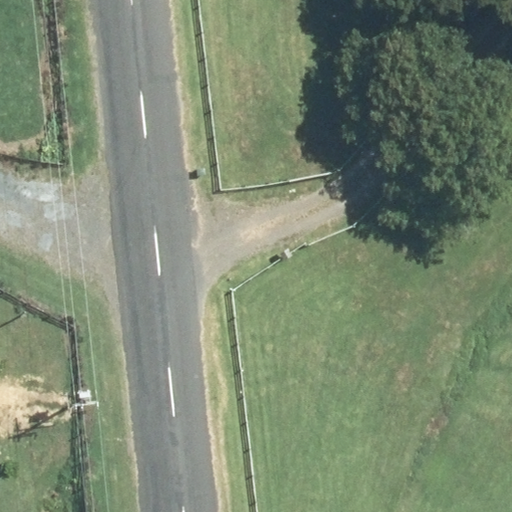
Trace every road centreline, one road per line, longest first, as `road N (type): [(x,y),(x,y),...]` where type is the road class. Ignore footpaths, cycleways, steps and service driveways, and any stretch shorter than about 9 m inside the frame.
road 1 (unclassified): [(179,511),(128,0)]
road 2 (track): [(0,205),(154,255)]
